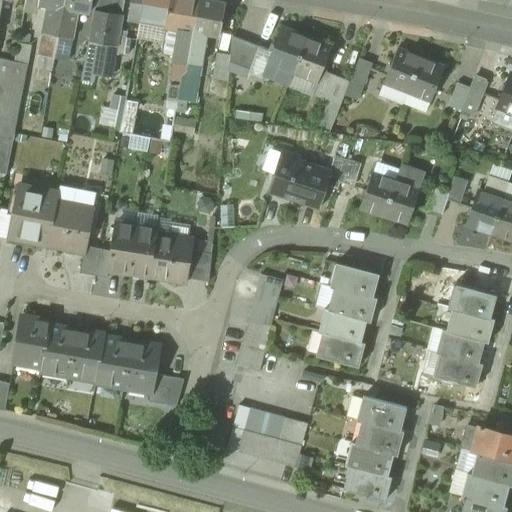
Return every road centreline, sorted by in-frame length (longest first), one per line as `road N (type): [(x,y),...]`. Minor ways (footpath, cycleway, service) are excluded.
road 1 (residential): [(511,264),(326,237),(260,237),(238,250),(209,325)]
road 2 (residential): [(209,325),(9,287)]
road 3 (residential): [(511,35),(331,0)]
road 4 (residential): [(168,473),(0,430)]
road 5 (residential): [(209,325),(168,473)]
road 6 (residential): [(313,511),(168,473)]
